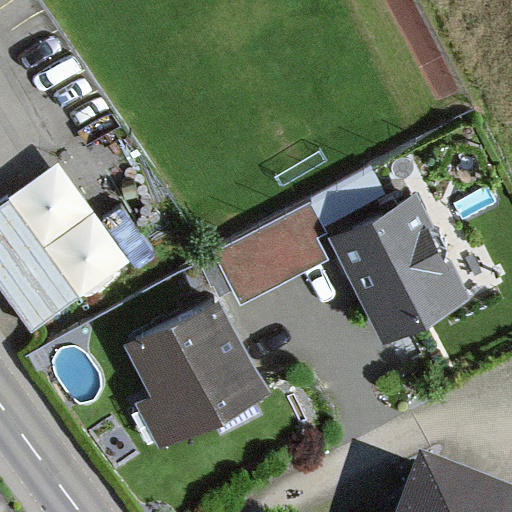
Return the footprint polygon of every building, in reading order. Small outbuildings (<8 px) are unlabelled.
[(414,183),(329,227),(384,334),(469,291),(414,183)] [(0,200),(0,279),(36,329),(85,293),(12,192),(0,200)] [(296,209),(218,239),(239,294),(318,264),(296,209)] [(220,285),(125,333),(153,387),(137,396),(160,440),(271,383),(220,285)] [(511,511),(511,507),(421,472),(405,511),(511,511)]
